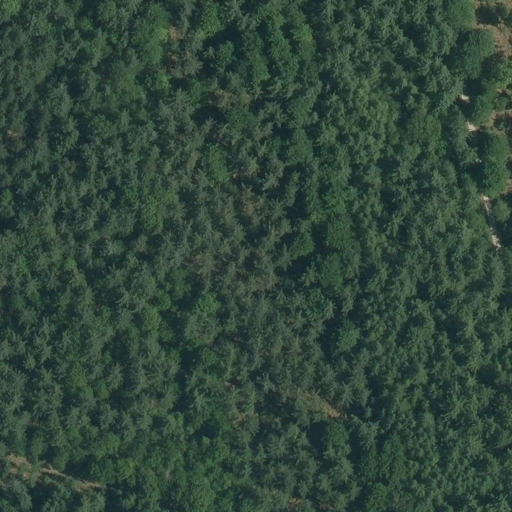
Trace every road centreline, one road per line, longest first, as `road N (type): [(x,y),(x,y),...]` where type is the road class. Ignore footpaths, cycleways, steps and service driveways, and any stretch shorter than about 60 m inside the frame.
road 1 (track): [(511,300),(446,0)]
road 2 (track): [(205,511),(0,452)]
